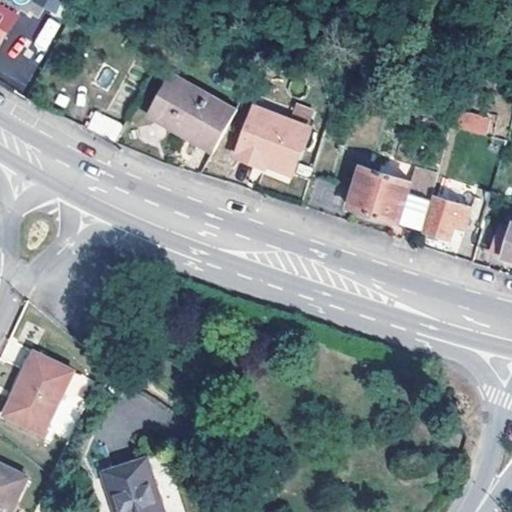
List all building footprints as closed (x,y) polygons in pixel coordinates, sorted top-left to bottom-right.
[(33,0),(57,15),(65,0),(33,0)] [(33,48),(10,38),(0,61),(0,76),(29,89),(57,21),(46,17),(33,48)] [(0,45),(8,32),(0,26),(0,45)] [(214,154),(233,121),(204,104),(207,99),(196,93),(170,79),(149,116),(214,154)] [(233,121),(238,112),(198,90),(196,93),(207,99),(204,104),(233,121)] [(95,110),(86,127),(115,141),(123,124),(95,110)] [(462,110),(457,127),(487,136),(492,119),(462,110)] [(259,161),(270,164),(296,172),(309,129),(255,111),(239,160),(257,166),(259,161)] [(352,209),(421,228),(436,177),(418,171),(414,183),(364,168),(352,209)] [(438,198),(425,232),(452,241),(457,226),(466,229),(473,210),(438,198)] [(511,226),(503,223),(493,253),(511,258),(511,226)] [(37,347),(4,415),(44,434),(77,367),(37,347)] [(165,511),(152,460),(108,472),(119,511),(165,511)] [(0,464),(0,511),(10,511),(27,477),(0,464)]
